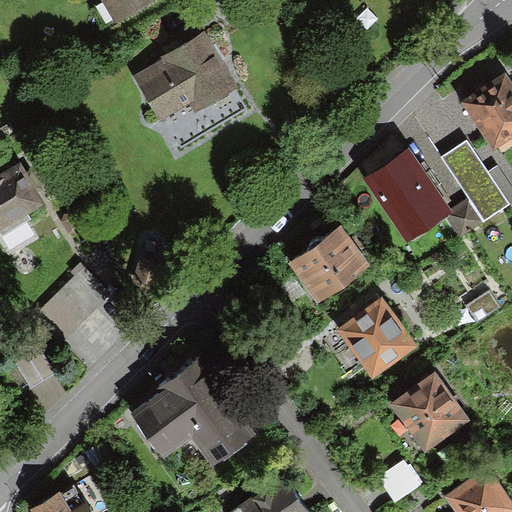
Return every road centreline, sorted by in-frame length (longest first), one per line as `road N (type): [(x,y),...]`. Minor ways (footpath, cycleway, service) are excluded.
road 1 (residential): [(500,0),(195,300)]
road 2 (residential): [(195,300),(0,494)]
road 3 (residential): [(195,300),(348,511)]
